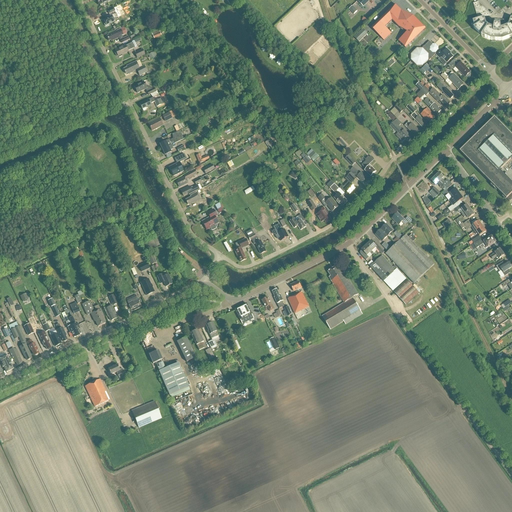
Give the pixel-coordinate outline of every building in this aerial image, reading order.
[(473,21),(475,27),(474,28),(481,36),(492,41),(503,41),(511,37),(511,18),(509,24),(511,26),(506,27),(505,25),(502,26),(503,29),(501,30),(500,25),(495,25),(494,29),(484,25),(486,24),(484,18),(486,17),(485,14),(487,11),(479,2),(473,4),(478,19),(473,21)] [(399,41),(406,49),(426,29),(413,17),(412,18),(409,17),(408,18),(396,5),(372,29),(384,41),(390,35),(392,34),(389,31),(388,32),(384,29),(392,21),(399,27),(401,26),(409,34),(405,37),(404,36),(401,38),(401,39),(399,41)] [(120,9),(119,6),(108,12),(109,15),(120,9)] [(349,10),(354,15),(358,11),(353,6),(349,10)] [(104,24),(105,27),(109,26),(108,24),(114,22),(113,19),(117,17),(116,14),(112,15),(113,16),(112,16),(103,20),(105,24),(104,24)] [(111,41),(119,38),(121,43),(129,40),(128,36),(123,39),(122,36),(123,35),(120,29),(116,31),(107,34),(108,36),(106,37),(108,41),(110,40),(111,41)] [(359,43),(368,34),(363,30),(354,38),(359,43)] [(152,34),(154,39),(161,36),(159,31),(152,34)] [(423,66),(429,60),(429,61),(436,54),(439,51),(439,47),(436,45),(433,45),(430,42),(429,43),(426,45),(426,46),(423,49),(417,49),(412,55),(412,60),(417,66),(423,66)] [(115,51),(116,53),(115,54),(117,57),(118,56),(118,57),(119,58),(122,56),(121,55),(128,52),(128,51),(135,48),(132,43),(126,47),(125,46),(115,51)] [(135,53),(137,59),(145,55),(142,50),(135,53)] [(448,63),(453,57),(449,53),(450,52),(447,50),(444,52),(442,50),(437,55),(441,59),(442,58),(448,63)] [(456,68),(465,78),(466,77),(466,78),(467,78),(468,79),(469,78),(470,78),(470,77),(470,76),(470,75),(470,74),(469,74),(471,73),(461,63),(459,64),(455,60),(449,65),(454,70),(456,68)] [(137,71),(139,76),(147,72),(144,66),(139,68),(136,62),(126,66),(127,68),(123,69),(125,74),(127,73),(128,75),(135,71),(135,72),(137,71)] [(427,72),(431,69),(427,64),(423,68),(426,72),(427,72)] [(458,90),(464,85),(454,75),(449,80),(458,90)] [(405,85),(399,79),(396,82),(402,88),(405,85)] [(147,92),(149,96),(156,92),(154,88),(152,89),(151,88),(146,86),(145,87),(143,82),(134,87),(137,94),(146,89),(147,92)] [(426,97),(429,94),(424,89),(423,89),(420,85),(418,84),(416,86),(421,91),(422,92),(425,95),(426,97)] [(450,100),(453,97),(446,89),(440,84),(437,87),(442,93),(443,92),(450,100)] [(432,90),(427,85),(426,86),(423,89),(424,89),(429,94),(432,90)] [(439,100),(441,103),(446,108),(450,104),(443,96),(442,98),(434,90),(430,94),(438,102),(439,100)] [(425,95),(422,92),(421,91),(416,95),(420,99),(424,96),(425,95)] [(161,105),(159,100),(155,102),(153,98),(148,100),(139,104),(142,110),(146,108),(151,106),(150,104),(154,102),(157,107),(161,105)] [(435,112),(437,115),(438,114),(439,114),(440,113),(440,112),(441,111),(437,108),(437,106),(435,104),(434,104),(433,102),(432,103),(428,99),(424,102),(434,113),(435,112)] [(423,110),(426,107),(421,102),(418,105),(423,110)] [(413,114),(414,113),(416,111),(410,104),(407,107),(413,114)] [(398,105),(395,108),(399,112),(400,114),(403,111),(398,105)] [(431,114),(431,113),(427,109),(421,115),(425,120),(425,119),(430,123),(435,118),(431,114)] [(172,118),(169,112),(162,116),(165,121),(172,118)] [(388,116),(395,122),(397,119),(391,113),(388,116)] [(418,117),(414,113),(411,116),(424,129),(428,125),(419,116),(418,117)] [(153,129),(154,130),(163,126),(159,118),(154,121),(155,123),(149,126),(151,130),(153,129)] [(511,136),(494,118),(460,152),(460,151),(460,152),(510,203),(511,200),(511,183),(500,171),(501,169),(511,160),(511,158),(511,136)] [(408,142),(411,139),(408,135),(408,134),(404,130),(402,132),(400,130),(401,130),(393,122),(390,125),(401,136),(399,139),(402,142),(405,140),(406,139),(408,142)] [(410,132),(411,131),(415,135),(419,131),(412,124),(411,125),(409,122),(404,126),(410,132)] [(166,142),(160,145),(162,150),(168,147),(182,140),(180,136),(170,141),(169,140),(166,141),(166,142)] [(272,149),(279,145),(274,137),(270,140),(270,141),(268,142),(272,149)] [(168,147),(162,150),(165,156),(171,153),(170,151),(173,150),(173,148),(176,147),(175,144),(182,141),(182,140),(168,147)] [(316,153),(310,158),(314,162),(319,157),(316,153)] [(179,163),(187,160),(184,154),(174,159),(177,164),(179,163)] [(352,166),(356,163),(349,156),(345,159),(352,166)] [(369,167),(368,166),(374,160),(371,157),(370,158),(369,157),(365,160),(366,161),(362,166),(366,170),(365,171),(371,177),(376,171),(370,166),(369,167)] [(169,168),(173,177),(184,172),(179,163),(169,168)] [(212,165),(203,170),(205,174),(215,169),(212,165)] [(365,184),(368,181),(364,177),(365,177),(362,173),(360,175),(353,168),(350,171),(353,174),(354,173),(362,182),(362,181),(365,184)] [(181,186),(181,187),(188,184),(186,180),(198,175),(195,170),(184,175),(184,176),(184,177),(178,181),(178,182),(177,183),(179,187),(181,186)] [(354,181),(357,179),(351,173),(348,176),(354,181)] [(439,173),(435,177),(439,182),(442,185),(444,183),(445,182),(442,180),(444,178),(439,173)] [(439,182),(435,177),(431,181),(435,186),(437,184),(442,189),(444,187),(442,185),(439,182)] [(350,195),(355,189),(348,182),(344,187),(342,186),(339,188),(343,192),(345,191),(350,195)] [(343,207),(347,202),(339,194),(341,191),(334,184),(330,188),(335,193),(337,195),(334,198),(337,201),(337,202),(339,204),(340,204),(343,207)] [(189,187),(182,190),(183,191),(181,192),(183,197),(188,194),(189,196),(195,193),(199,191),(197,186),(190,189),(189,187)] [(438,196),(441,193),(435,188),(432,190),(438,196)] [(459,195),(455,189),(453,191),(450,188),(447,190),(444,192),(445,194),(448,192),(450,193),(448,194),(452,200),(459,195)] [(438,196),(432,190),(430,193),(436,198),(438,196)] [(189,204),(189,205),(193,203),(194,204),(201,200),(197,193),(190,197),(190,198),(185,201),(187,205),(189,204)] [(422,199),(428,205),(432,202),(426,195),(422,199)] [(459,195),(452,200),(451,200),(452,202),(453,202),(454,204),(452,206),(447,209),(448,210),(450,213),(456,209),(462,204),(460,201),(462,200),(459,195)] [(332,212),(338,207),(331,199),(326,203),(332,212)] [(313,200),(308,203),(313,211),(318,208),(313,200)] [(212,208),(216,210),(218,214),(222,211),(221,208),(220,208),(219,203),(212,208)] [(457,211),(458,211),(460,214),(460,213),(462,216),(465,214),(465,215),(470,211),(467,205),(464,207),(462,204),(456,209),(457,211)] [(316,215),(321,224),(325,221),(326,223),(331,220),(322,208),(318,210),(320,213),(316,215)] [(211,230),(213,231),(215,229),(216,228),(214,226),(218,224),(214,218),(217,216),(213,210),(207,213),(210,217),(202,222),(207,230),(210,228),(211,230)] [(474,215),(470,211),(465,215),(465,214),(462,216),(464,218),(466,217),(468,219),(474,215)] [(398,214),(392,219),(399,226),(402,223),(404,226),(408,223),(404,219),(404,220),(398,214)] [(298,226),(301,230),(306,227),(302,221),(305,220),(301,215),(299,216),(301,219),(296,222),(294,219),(290,222),(295,228),(298,226)] [(468,221),(463,225),(462,223),(459,226),(462,229),(465,227),(470,224),(468,221)] [(472,226),(476,231),(482,227),(479,222),(472,226)] [(386,225),(381,230),(388,237),(393,232),(386,225)] [(482,227),(476,231),(474,233),(476,235),(478,234),(479,237),(486,232),(482,227)] [(278,230),(280,232),(279,233),(283,240),(289,237),(285,230),(284,231),(282,228),(278,230)] [(255,244),(260,254),(265,252),(263,248),(260,241),(259,242),(256,237),(256,238),(254,234),(251,229),(245,232),(248,237),(249,241),(251,240),(253,245),(255,244)] [(388,237),(381,230),(376,235),(382,242),(388,237)] [(394,234),(400,241),(401,241),(403,238),(397,231),(394,234)] [(388,252),(386,255),(414,285),(429,270),(429,271),(434,266),(413,243),(408,238),(406,236),(401,241),(400,241),(392,249),(388,252)] [(483,243),(481,240),(480,241),(474,245),(477,249),(483,245),(486,250),(488,248),(495,243),(495,242),(494,240),(493,240),(492,238),(486,241),(483,243)] [(236,244),(237,249),(234,250),(237,258),(238,258),(240,262),(246,260),(241,248),(248,245),(246,240),(236,244)] [(371,241),(366,246),(372,252),(376,249),(382,255),(385,253),(376,243),(374,245),(371,241)] [(382,246),(388,252),(392,249),(385,243),(382,246)] [(372,252),(366,246),(361,251),(362,251),(361,252),(360,253),(360,254),(360,255),(361,256),(366,261),(369,258),(367,257),(370,254),(372,256),(373,254),(372,252)] [(499,259),(504,256),(504,255),(503,253),(502,253),(500,249),(495,253),(495,254),(490,257),(493,260),(498,257),(499,259)] [(383,282),(384,282),(393,292),(406,279),(397,269),(395,271),(382,256),(370,267),(383,282)] [(147,263),(139,267),(141,272),(149,268),(147,263)] [(502,272),(504,274),(503,274),(505,277),(511,274),(509,271),(511,268),(511,267),(511,266),(511,267),(509,263),(505,266),(503,267),(501,265),(497,268),(500,273),(502,272)] [(331,281),(333,285),(344,304),(322,317),(330,330),(344,322),(345,325),(363,315),(361,312),(353,298),(358,295),(345,273),(343,274),(338,266),(328,272),(333,280),(331,281)] [(164,283),(166,287),(172,284),(168,275),(164,277),(163,274),(157,277),(160,284),(164,283)] [(148,279),(140,283),(146,296),(154,292),(148,279)] [(405,305),(419,293),(407,280),(393,293),(405,305)] [(301,293),(299,289),(302,288),(299,281),(291,285),(294,292),(295,291),(297,295),(288,299),(295,314),(309,307),(302,292),(301,293)] [(280,295),(277,290),(273,292),(275,297),(274,298),(279,309),(284,307),(282,302),(283,301),(280,295)] [(78,295),(74,297),(77,304),(81,302),(79,297),(83,295),(81,291),(77,293),(78,295)] [(26,295),(20,297),(23,303),(29,300),(26,295)] [(108,297),(112,305),(117,303),(113,295),(108,297)] [(137,299),(135,296),(126,300),(131,312),(141,307),(138,302),(139,302),(138,299),(137,299)] [(274,310),(271,305),(268,298),(262,301),(265,308),(267,307),(270,312),(274,310)] [(82,305),(87,316),(91,314),(94,322),(95,321),(98,327),(105,323),(103,318),(104,317),(98,306),(94,307),(96,312),(94,313),(89,301),(82,305)] [(234,309),(240,320),(251,315),(246,304),(234,309)] [(51,307),(56,317),(60,316),(55,305),(51,307)] [(115,315),(113,310),(113,311),(111,307),(111,305),(104,309),(104,310),(107,317),(108,317),(111,322),(117,319),(115,315)] [(290,306),(284,307),(285,311),(284,311),(285,316),(292,314),(290,306)] [(33,331),(38,329),(33,317),(28,320),(33,331)] [(46,331),(50,329),(46,320),(42,322),(46,331)] [(76,331),(78,336),(81,335),(79,330),(80,329),(77,323),(76,324),(74,320),(71,322),(72,325),(71,326),(72,329),(73,328),(75,332),(76,331)] [(71,332),(74,338),(78,336),(76,331),(75,332),(73,328),(72,329),(71,326),(70,322),(66,324),(68,327),(70,333),(71,332)] [(206,326),(208,331),(207,332),(211,339),(215,337),(214,335),(217,334),(216,332),(212,323),(206,326)] [(24,327),(28,336),(34,333),(29,324),(24,327)] [(59,337),(60,337),(63,342),(67,340),(65,335),(62,328),(61,329),(59,324),(55,326),(57,330),(56,331),(59,337)] [(19,327),(11,331),(15,339),(19,338),(21,343),(25,342),(26,341),(19,327)] [(6,329),(2,331),(5,338),(10,336),(6,329)] [(200,335),(200,336),(197,330),(190,333),(196,346),(199,351),(204,349),(201,343),(203,342),(200,335)] [(56,331),(49,334),(55,347),(61,344),(62,344),(56,331)] [(49,343),(50,342),(45,332),(39,335),(41,341),(43,345),(44,345),(47,350),(51,348),(49,343)] [(176,342),(186,363),(196,358),(186,338),(176,342)] [(214,340),(208,342),(211,348),(216,345),(214,340)] [(32,351),(34,356),(39,354),(36,349),(37,348),(35,344),(33,344),(31,341),(27,343),(31,351),(32,351)] [(21,346),(20,347),(23,352),(22,352),(24,356),(25,356),(27,361),(28,360),(29,361),(30,360),(30,359),(31,359),(30,355),(31,355),(26,345),(21,346)] [(210,348),(205,351),(208,356),(213,354),(210,348)] [(16,362),(17,366),(22,364),(21,363),(22,362),(16,349),(14,350),(14,349),(9,351),(15,363),(16,362)] [(149,355),(153,364),(155,363),(169,396),(189,387),(179,364),(166,369),(158,351),(149,355)] [(4,368),(6,373),(14,370),(11,364),(12,364),(8,356),(0,359),(0,362),(3,368),(4,368)] [(120,371),(117,365),(108,369),(111,375),(116,373),(119,379),(125,376),(123,371),(120,373),(119,371),(120,371)] [(85,387),(95,408),(110,401),(100,380),(85,387)] [(132,412),(139,428),(162,419),(155,402),(132,412)]
